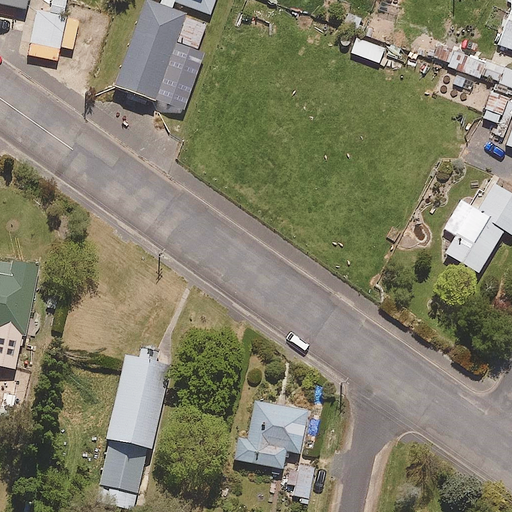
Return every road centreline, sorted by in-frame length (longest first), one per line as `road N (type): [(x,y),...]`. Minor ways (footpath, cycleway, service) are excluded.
road 1 (unclassified): [(0,96),(392,375)]
road 2 (residential): [(392,375),(372,411),(351,511)]
road 3 (unclassified): [(392,375),(496,445)]
